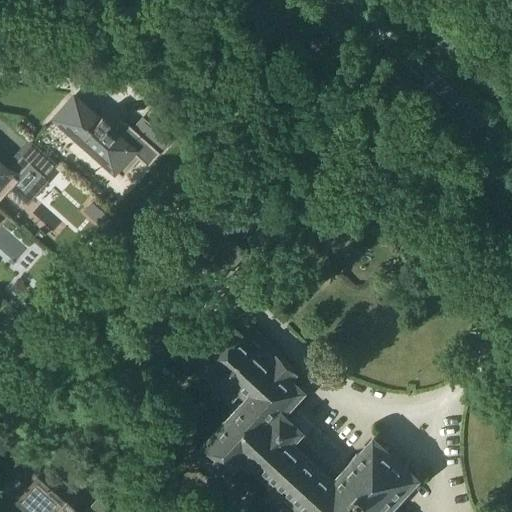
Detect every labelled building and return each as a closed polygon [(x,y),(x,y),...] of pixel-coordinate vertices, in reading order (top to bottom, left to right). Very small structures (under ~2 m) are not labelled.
[(55,117),(122,177),(139,158),(147,166),(159,152),(135,131),(121,119),(110,131),(105,126),(108,122),(100,115),(97,119),(78,103),(73,97),(55,117)] [(0,198),(16,181),(30,193),(55,165),(31,144),(7,171),(0,164),(0,198)] [(111,222),(100,211),(92,220),(103,231),(111,222)] [(244,248),(222,228),(205,246),(209,250),(201,259),(219,276),(218,276),(219,277),(246,248),(245,247),(244,248)] [(149,270),(179,299),(188,291),(165,268),(175,258),(168,251),(149,270)] [(385,271),(395,282),(408,271),(398,259),(385,271)] [(152,276),(143,285),(154,296),(163,287),(152,276)] [(297,371),(241,319),(234,327),(231,325),(204,354),(215,365),(210,371),(235,394),(240,388),(248,396),(249,400),(235,414),(234,413),(209,440),(210,441),(196,457),(222,481),(243,458),(251,464),(253,462),(277,483),(275,486),(283,494),(285,491),(308,511),(386,511),(391,507),(396,505),(404,497),(405,492),(417,478),(408,470),(410,466),(407,464),(405,467),(388,452),(391,448),(388,446),(385,449),(376,440),(364,453),(358,454),(350,463),(350,468),(336,483),(292,442),(303,431),(291,421),(294,418),(286,411),(304,392),(290,379),(297,371)] [(186,338),(170,356),(189,373),(205,355),(186,338)] [(102,382),(94,374),(82,387),(90,394),(102,382)] [(70,511),(73,507),(66,500),(73,492),(47,469),(19,501),(31,511),(70,511)] [(102,511),(105,510),(95,501),(85,511),(102,511)]
